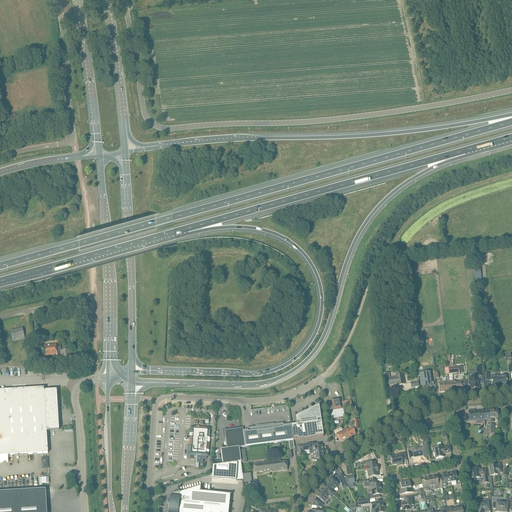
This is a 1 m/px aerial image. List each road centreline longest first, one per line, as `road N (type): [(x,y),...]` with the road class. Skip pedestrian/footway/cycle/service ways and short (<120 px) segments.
road 1 (motorway): [(511,122),(0,266)]
road 2 (unclassified): [(511,90),(334,119),(163,128),(144,112),(124,0)]
road 3 (motorway): [(131,381),(255,385),(299,366),(325,332),(349,252),(375,209),(415,176),(480,146)]
road 4 (unclassified): [(148,511),(155,403),(273,400),(304,390),(339,354),(375,269),(402,254)]
road 5 (motorway): [(186,228),(243,226),(289,240),(320,285),(315,333),(296,357),(262,373),(131,372)]
road 6 (motorway): [(511,117),(396,133),(151,148)]
road 7 (motorway): [(186,228),(480,146)]
road 8 (secondary): [(99,155),(107,378)]
road 9 (secondary): [(131,372),(125,152)]
road 10 (motorway): [(0,281),(186,228)]
road 11 (residential): [(511,397),(427,404),(336,461)]
road 12 (secondary): [(78,0),(99,155)]
road 13 (residential): [(395,511),(396,474),(511,458)]
road 14 (unclassified): [(86,511),(74,394),(97,379)]
road 15 (unclassified): [(58,0),(74,143)]
road 16 (tertiary): [(107,378),(111,511)]
road 17 (tertiary): [(124,511),(131,381)]
road 18 (secondary): [(123,128),(104,0)]
